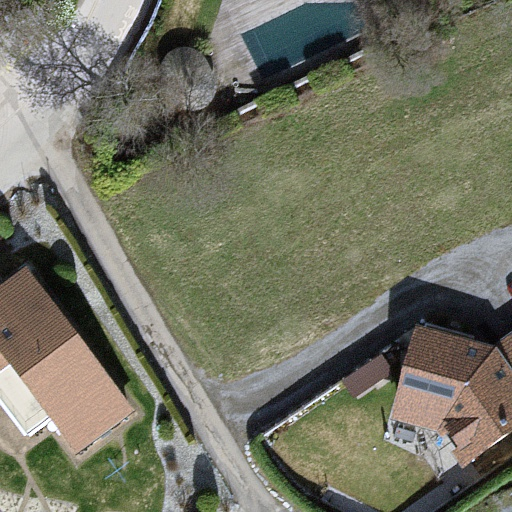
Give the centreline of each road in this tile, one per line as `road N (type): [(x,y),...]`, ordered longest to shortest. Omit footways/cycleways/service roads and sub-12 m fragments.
road 1 (residential): [(32,117),(203,426),(266,511)]
road 2 (residential): [(128,0),(32,117)]
